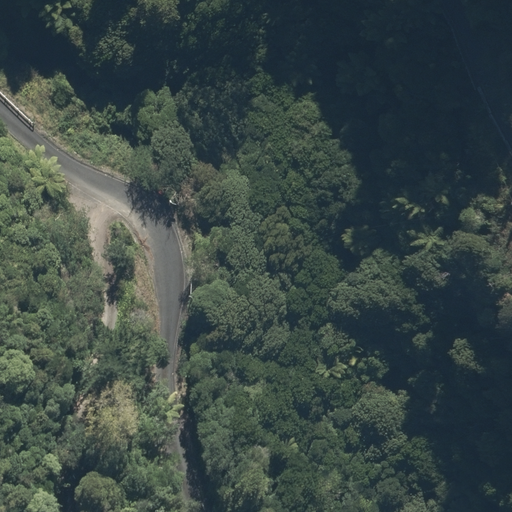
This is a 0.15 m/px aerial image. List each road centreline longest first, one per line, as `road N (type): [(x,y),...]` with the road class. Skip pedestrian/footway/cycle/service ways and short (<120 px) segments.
road 1 (unclassified): [(199,511),(168,409),(165,299),(149,220),(76,175),(0,112)]
road 2 (unclassified): [(454,0),(511,131)]
